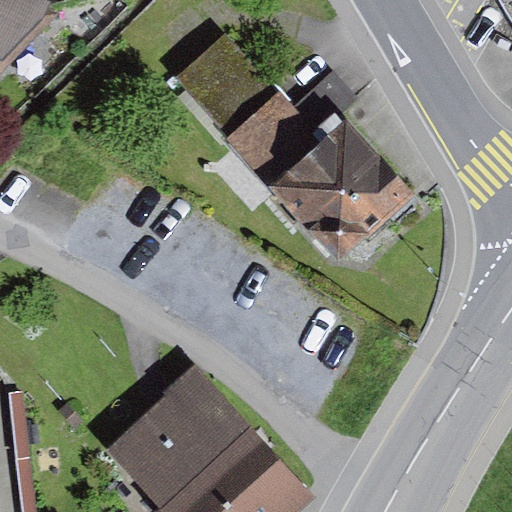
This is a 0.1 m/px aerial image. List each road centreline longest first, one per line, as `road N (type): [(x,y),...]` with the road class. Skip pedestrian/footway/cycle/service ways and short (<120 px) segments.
road 1 (residential): [(0,228),(152,296),(387,496)]
road 2 (secondary): [(511,307),(387,496)]
road 3 (tertiary): [(392,0),(511,183)]
